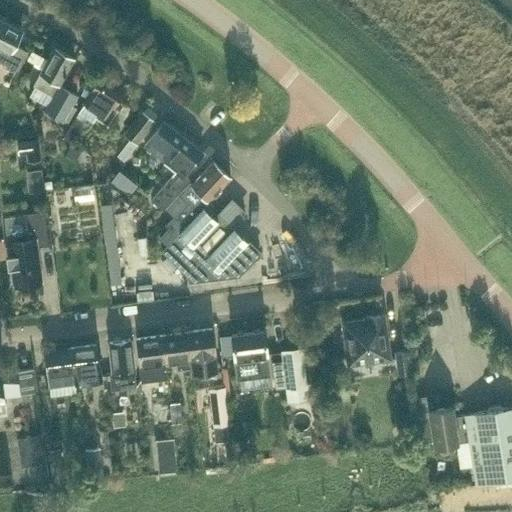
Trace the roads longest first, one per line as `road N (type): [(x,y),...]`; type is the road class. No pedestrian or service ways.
road 1 (residential): [(343,291),(0,337)]
road 2 (residential): [(246,169),(116,59),(13,0)]
road 3 (tertiary): [(448,246),(315,101)]
road 4 (tertiary): [(191,0),(315,101)]
road 5 (residential): [(343,291),(299,224),(246,169)]
